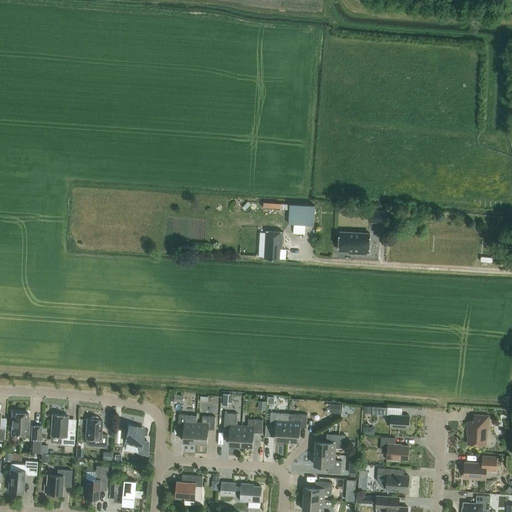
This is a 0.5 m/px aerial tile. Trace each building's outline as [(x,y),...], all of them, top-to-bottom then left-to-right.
[(247,201),(242,207),(246,210),(250,204),(247,201)] [(306,225),(314,226),(315,206),(289,204),(288,224),(294,225),(293,234),(305,234),(306,225)] [(283,250),(284,232),(266,231),(264,259),(280,259),(280,249),(283,250)] [(370,233),(340,232),(339,250),(354,251),(354,254),(366,254),(366,252),(369,252),(370,233)] [(174,394),(174,402),(183,403),(183,395),(174,394)] [(222,406),(228,406),(228,403),(232,403),(232,395),(223,395),(222,406)] [(330,403),(329,412),(340,413),(341,404),(330,403)] [(388,408),(373,407),(372,415),(387,416),(388,408)] [(12,412),(11,434),(29,435),(29,426),(28,425),(28,413),(12,412)] [(289,414),(277,413),(271,412),(270,426),(276,426),(275,440),(287,441),(289,414)] [(241,446),(243,426),(237,426),(238,414),(225,413),(224,431),(230,431),(229,445),(241,446)] [(195,443),(197,423),(192,423),(192,415),(179,414),(178,428),(184,428),(183,442),(195,443)] [(289,414),(287,441),(299,442),(300,428),(306,428),(307,415),(289,414)] [(52,415),(51,436),(61,436),(61,444),(74,445),(75,430),(67,430),(68,416),(52,415)] [(390,428),(408,429),(409,416),(391,415),(390,428)] [(467,431),(469,431),(468,444),(485,445),(486,424),(488,424),(489,416),(476,415),(475,422),(468,422),(467,431)] [(91,419),(87,419),(86,443),(88,446),(106,447),(107,435),(101,434),(102,420),(98,419),(98,418),(97,417),(93,416),(91,418),(91,419)] [(197,423),(195,443),(207,443),(208,430),(214,430),(215,417),(203,416),(202,423),(197,423)] [(243,426),(241,446),(253,447),(254,433),(262,433),(263,420),(248,419),(248,426),(243,426)] [(31,425),(31,440),(41,441),(41,426),(31,425)] [(128,425),(125,442),(140,445),(139,453),(147,455),(148,442),(142,441),(144,428),(137,427),(138,426),(135,426),(135,427),(128,425)] [(363,425),(362,434),(371,434),(371,426),(363,425)] [(316,441),(315,453),(335,455),(335,448),(345,449),(346,435),(330,434),(330,442),(316,441)] [(402,460),(408,460),(409,446),(395,445),(396,438),(382,437),(381,450),(388,451),(387,460),(402,461),(402,460)] [(366,438),(362,442),(368,447),(371,443),(366,438)] [(103,451),(103,459),(111,460),(112,452),(103,451)] [(315,453),(314,465),(328,466),(328,473),(341,473),(341,467),(342,460),(335,460),(335,455),(315,453)] [(482,464),(465,463),(464,478),(485,479),(486,471),(496,471),(497,457),(483,456),(482,464)] [(10,470),(8,491),(23,492),(25,475),(37,476),(38,462),(25,461),(25,471),(10,470)] [(112,464),(111,472),(122,473),(123,465),(112,464)] [(85,479),(84,498),(99,499),(100,481),(107,482),(108,467),(96,466),(95,479),(85,479)] [(386,490),(408,492),(409,476),(393,475),(394,469),(378,468),(377,481),(382,488),(387,489),(386,490)] [(45,485),(44,492),(46,492),(46,494),(62,495),(63,486),(71,487),(72,470),(58,469),(57,475),(47,475),(47,485),(45,485)] [(359,470),(358,479),(367,480),(368,471),(359,470)] [(177,482),(176,497),(185,497),(185,500),(195,501),(195,498),(201,498),(202,487),(203,476),(182,475),(182,482),(177,482)] [(344,479),(343,488),(355,489),(356,480),(344,479)] [(114,482),(114,491),(122,491),(121,503),(122,503),(132,504),(133,504),(134,495),(136,496),(135,497),(142,498),(142,491),(134,490),(135,481),(134,481),(123,480),(124,480),(123,480),(123,483),(114,482)] [(222,482),(221,495),(235,495),(235,490),(241,491),(241,501),(261,502),(262,487),(253,486),(253,485),(242,484),(241,487),(236,486),(236,483),(222,482)] [(304,499),(324,500),(324,495),(331,495),(332,483),(319,482),(319,488),(305,487),(304,499)] [(358,495),(357,502),(374,503),(374,496),(358,495)] [(377,496),(376,504),(377,511),(407,511),(408,507),(399,507),(400,497),(395,497),(377,496)] [(476,503),(464,502),(462,511),(482,511),(489,511),(490,497),(477,496),(476,503)] [(322,511),(324,500),(304,499),(303,511),(317,511),(316,511),(322,511)]
